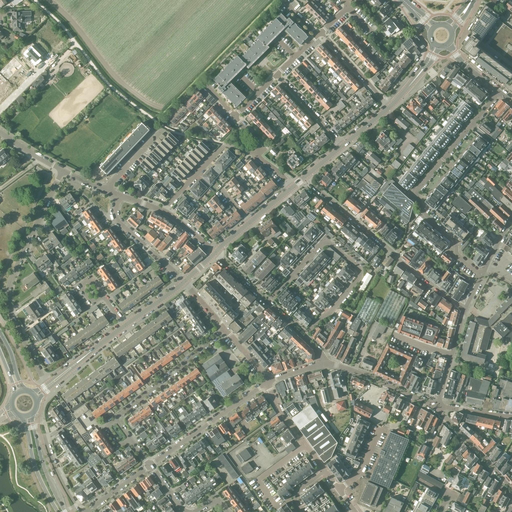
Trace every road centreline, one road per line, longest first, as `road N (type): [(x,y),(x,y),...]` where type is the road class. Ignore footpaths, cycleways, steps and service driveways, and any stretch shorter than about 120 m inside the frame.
road 1 (residential): [(499,92),(416,191),(425,215),(482,275)]
road 2 (residential): [(49,384),(11,317),(8,296),(62,171)]
road 3 (residential): [(267,299),(323,242),(359,268),(305,336)]
road 4 (residential): [(464,309),(302,177)]
road 5 (residential): [(149,465),(267,381)]
road 6 (residential): [(116,419),(224,329)]
road 7 (residential): [(436,407),(322,363)]
